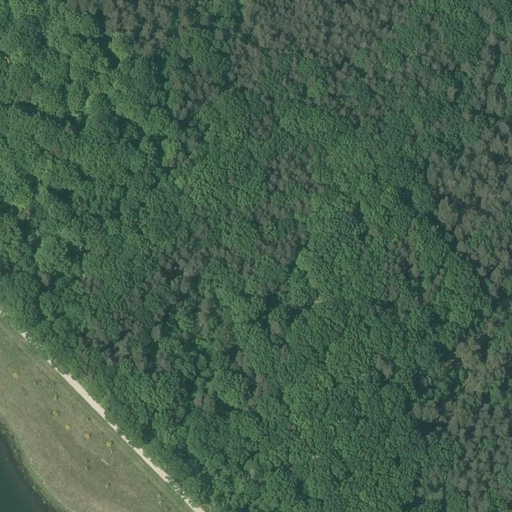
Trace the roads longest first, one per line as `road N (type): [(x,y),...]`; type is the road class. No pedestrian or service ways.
road 1 (track): [(197,0),(212,17),(0,279)]
road 2 (track): [(199,511),(0,309)]
